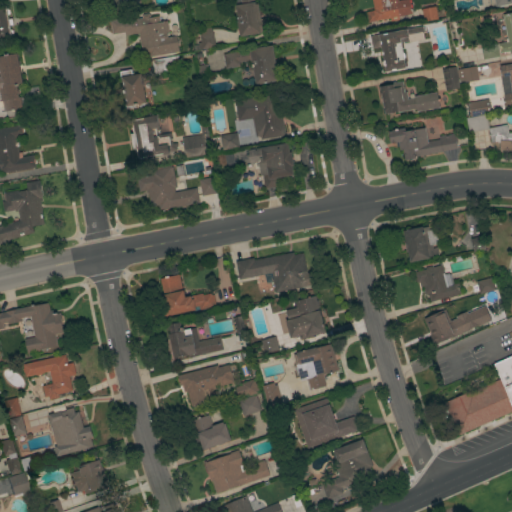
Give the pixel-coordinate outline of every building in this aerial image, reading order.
[(136,0),(138,6),(114,10),(112,0),(136,0)] [(240,36),(240,35),(239,35),(237,19),(235,5),(242,4),(241,0),(253,0),(254,2),(255,1),(255,4),(258,3),(260,18),(266,17),(268,30),(260,32),(260,33),(240,36)] [(409,0),(411,14),(398,16),(398,20),(390,21),(390,18),(368,22),(366,12),(374,10),(371,0),(409,0)] [(511,5),(511,0),(491,0),(493,8),(511,5)] [(0,7),(7,6),(9,19),(12,18),(13,24),(10,24),(12,39),(0,40),(0,7)] [(437,18),(423,21),(421,9),(435,6),(437,18)] [(511,53),(510,54),(509,51),(499,53),(497,44),(506,42),(502,22),(503,21),(502,14),(511,12),(511,53)] [(148,57),(147,53),(142,53),(138,33),(125,35),(124,32),(112,34),(110,20),(129,16),(129,20),(142,18),(141,16),(142,14),(148,13),(150,16),(150,17),(158,15),(160,22),(167,21),(169,32),(166,33),(167,37),(176,35),(179,52),(148,57)] [(422,26),(423,33),(408,35),(409,41),(400,42),(402,53),(403,52),(404,58),(403,58),(405,68),(385,71),(384,65),(382,65),(381,62),(383,61),(380,46),(372,48),(369,36),(422,26)] [(195,50),(194,45),(198,45),(197,43),(200,42),(199,36),(200,36),(199,29),(211,27),(212,33),(213,33),(215,47),(195,50)] [(234,34),(215,29),(212,39),(231,44),(234,34)] [(482,59),(480,44),(497,41),(499,56),(482,59)] [(278,80),(255,85),(251,60),(240,62),(241,66),(226,69),(223,54),(272,45),(278,80)] [(0,55),(17,53),(22,83),(16,84),(18,94),(20,94),(22,109),(4,112),(2,101),(1,101),(0,94),(0,55)] [(176,56),(177,61),(172,62),(173,70),(154,73),(151,60),(176,56)] [(511,104),(505,106),(503,94),(511,93),(508,75),(501,77),(499,66),(511,63),(511,104)] [(207,64),(208,71),(207,72),(208,79),(200,81),(197,65),(207,64)] [(476,65),(478,80),(459,83),(456,69),(476,65)] [(459,87),(445,90),(441,69),(455,66),(459,87)] [(147,108),(126,112),(124,103),(126,103),(121,78),(120,78),(119,71),(130,69),(131,75),(140,73),(147,108)] [(379,86),(402,82),(404,92),(406,92),(407,99),(414,97),(413,96),(436,92),(439,107),(416,111),(416,108),(384,114),(379,86)] [(234,100),(278,93),(285,135),(261,139),(260,137),(259,137),(259,136),(255,137),(252,118),(238,121),(234,100)] [(490,112),(470,116),(467,102),(488,99),(490,112)] [(486,114),(488,128),(506,124),(508,133),(511,132),(511,149),(502,149),(503,142),(490,144),(488,129),(468,132),(466,118),(486,114)] [(136,148),(132,149),(130,134),(134,133),(133,131),(131,131),(131,127),(133,127),(131,119),(156,115),(158,127),(155,128),(156,135),(171,133),(172,143),(176,142),(177,146),(175,147),(176,151),(171,152),(171,154),(163,155),(163,154),(147,156),(147,158),(142,159),(142,158),(138,158),(136,148)] [(201,134),(199,123),(205,122),(211,153),(185,157),(182,138),(201,134)] [(0,128),(22,125),(22,128),(23,128),(24,132),(23,132),(23,136),(16,137),(19,152),(22,152),(23,156),(33,155),(34,159),(35,160),(36,162),(35,163),(36,167),(6,172),(0,170),(0,128)] [(415,155),(415,158),(405,160),(403,149),(399,150),(399,146),(396,146),(396,142),(390,143),(388,130),(404,128),(405,131),(424,127),(427,141),(439,139),(439,136),(454,133),(456,148),(415,155)] [(239,147),(222,150),(221,144),(217,144),(216,139),(220,139),(220,135),(236,132),(239,147)] [(287,143),(289,152),(291,152),(293,165),(292,166),(293,175),(278,178),(279,186),(265,189),(262,174),(267,173),(265,162),(263,162),(262,160),(249,162),(247,150),(287,143)] [(159,209),(158,204),(151,205),(147,189),(139,191),(136,177),(152,174),(151,170),(172,166),(176,186),(173,187),(174,192),(196,187),(198,200),(159,209)] [(198,179),(213,176),(216,192),(201,195),(198,179)] [(18,211),(15,212),(15,210),(4,212),(2,202),(6,201),(4,192),(18,190),(18,191),(27,190),(26,183),(39,180),(42,197),(39,198),(44,224),(32,226),(33,233),(9,240),(10,242),(0,244),(0,225),(19,220),(18,211)] [(407,250),(406,251),(404,242),(406,242),(403,231),(427,225),(428,230),(431,230),(435,232),(436,235),(437,237),(437,239),(436,242),(434,244),(432,245),(433,248),(437,247),(438,254),(429,256),(429,257),(410,262),(407,250)] [(485,249),(473,252),(470,238),(482,235),(485,249)] [(235,262),(253,258),(254,260),(293,252),(294,255),(303,253),(307,273),(313,272),(316,284),(276,292),(272,272),(239,279),(235,262)] [(426,302),(422,286),(420,287),(419,281),(416,282),(414,272),(442,264),(444,274),(448,273),(451,285),(458,283),(461,293),(426,302)] [(182,290),(183,290),(185,297),(202,293),(202,295),(213,292),(216,306),(169,317),(160,278),(179,274),(182,290)] [(476,281),(491,277),(494,290),(479,294),(476,281)] [(325,332),(306,338),(300,317),(292,319),(287,303),(315,295),(325,332)] [(32,325),(31,326),(28,314),(20,315),(21,321),(7,324),(7,323),(3,324),(4,328),(0,328),(0,313),(16,310),(16,309),(30,306),(30,307),(48,303),(50,311),(52,310),(53,314),(60,313),(61,315),(62,315),(64,322),(62,323),(63,330),(62,330),(63,333),(55,335),(57,345),(38,349),(39,350),(27,352),(24,338),(34,336),(32,325)] [(433,347),(426,330),(432,328),(427,317),(443,309),(448,320),(485,304),(492,320),(433,347)] [(233,315),(241,313),(245,332),(237,334),(233,315)] [(171,361),(165,335),(170,334),(168,325),(179,322),(181,331),(195,328),(198,341),(220,336),(223,349),(171,361)] [(235,350),(234,336),(222,337),(223,351),(235,350)] [(271,352),(270,349),(267,350),(265,343),(282,338),(285,348),(271,352)] [(293,354),(331,344),(338,371),(323,375),(326,385),(313,389),(312,387),(310,388),(308,379),(306,380),(306,378),(300,380),(293,354)] [(65,354),(67,364),(73,363),(76,374),(69,376),(73,391),(58,394),(59,397),(49,399),(49,396),(45,397),(42,386),(52,383),(49,371),(43,373),(41,375),(37,375),(35,375),(25,377),(24,373),(23,372),(22,369),(23,368),(23,365),(65,354)] [(511,410),(458,434),(444,403),(499,378),(493,364),(511,355),(511,410)] [(217,367),(229,364),(234,383),(207,390),(210,401),(191,406),(187,391),(184,391),(182,385),(181,385),(180,383),(178,382),(177,379),(178,378),(178,375),(217,365),(217,367)] [(258,393),(244,397),(240,383),(254,379),(258,393)] [(262,386),(273,383),(274,385),(277,385),(283,405),(269,409),(262,386)] [(243,416),(238,401),(255,394),(261,410),(243,416)] [(6,418),(2,400),(16,397),(20,415),(6,418)] [(294,409),(327,398),(335,422),(353,416),(358,430),(307,448),(294,409)] [(66,413),(65,409),(73,407),(74,412),(79,411),(83,427),(89,426),(92,437),(90,437),(92,447),(60,455),(59,452),(56,453),(54,447),(61,445),(56,425),(50,426),(48,418),(66,413)] [(41,410),(44,422),(29,427),(25,415),(41,410)] [(202,450),(199,441),(195,442),(188,421),(208,414),(212,425),(222,421),(223,424),(224,423),(230,440),(202,450)] [(25,433),(12,436),(8,419),(21,415),(25,433)] [(5,460),(9,459),(8,455),(4,456),(0,440),(11,437),(16,457),(18,457),(22,472),(10,475),(5,460)] [(363,439),(373,466),(369,467),(372,473),(354,480),(355,482),(340,488),(342,493),(327,499),(321,483),(339,477),(333,461),(336,460),(333,450),(363,439)] [(216,493),(211,481),(210,481),(203,462),(206,461),(206,462),(230,454),(229,452),(238,449),(245,471),(251,469),(250,465),(264,460),(269,475),(216,493)] [(73,486),(72,486),(70,479),(71,478),(69,473),(79,470),(78,466),(95,460),(104,487),(83,495),(81,490),(75,493),(73,486)] [(6,478),(22,473),(30,495),(22,498),(20,493),(12,495),(6,478)] [(221,511),(219,506),(245,496),(251,511),(254,511),(277,503),(280,511),(221,511)] [(61,511),(46,511),(43,504),(57,500),(61,511)] [(83,511),(120,511),(117,502),(83,511)]
